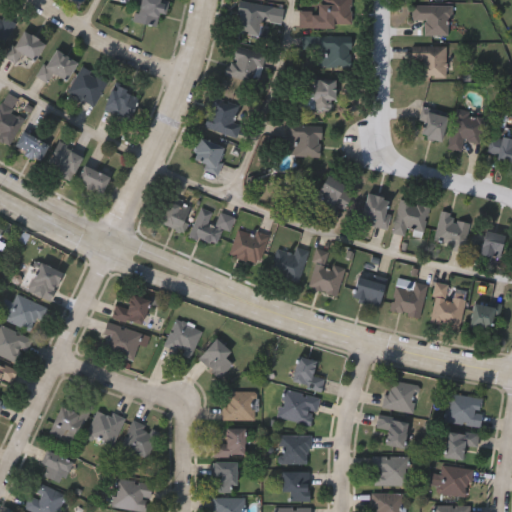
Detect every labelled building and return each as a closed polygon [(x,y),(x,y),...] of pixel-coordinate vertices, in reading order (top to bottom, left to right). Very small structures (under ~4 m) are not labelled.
[(134,0),(166,0),(166,14),(156,14),(156,24),(134,24),(134,0)] [(237,0),(270,5),(266,35),(233,31),(237,0)] [(351,0),(351,27),(298,27),(299,10),(316,10),(316,0),(351,0)] [(449,34),(423,34),(423,20),(412,20),(412,4),(449,4),(449,34)] [(0,15),(13,23),(0,44),(0,15)] [(20,54),(14,63),(3,56),(20,29),(43,44),(32,61),(20,54)] [(315,66),(316,51),(302,51),(302,35),(350,36),(350,66),(315,66)] [(254,83),(225,72),(235,44),(264,55),(254,83)] [(444,45),(444,76),(419,76),(419,59),(410,59),(410,45),(444,45)] [(51,74),(46,83),(34,76),(52,48),(75,63),(63,82),(51,74)] [(107,80),(92,106),(66,91),(81,65),(107,80)] [(310,78),(334,78),(334,109),(310,109),(310,78)] [(102,106),(113,85),(136,97),(125,119),(102,106)] [(30,106),(7,146),(0,141),(0,102),(6,92),(30,106)] [(236,136),(202,127),(210,98),(235,105),(233,116),(241,118),(236,136)] [(485,119),(477,143),(463,138),(459,149),(445,145),(457,109),(485,119)] [(418,134),(426,110),(447,117),(439,141),(418,134)] [(294,138),(286,138),(287,124),(321,125),(319,157),(293,155),(294,138)] [(46,144),(37,162),(11,149),(20,131),(46,144)] [(490,145),(511,132),(511,133),(511,162),(504,168),(490,145)] [(190,161),(199,137),(225,148),(216,171),(190,161)] [(80,157),(68,181),(43,168),(55,144),(80,157)] [(108,178),(98,195),(73,181),(83,164),(108,178)] [(359,223),(365,193),(391,198),(385,228),(359,223)] [(160,225),(164,200),(188,204),(184,229),(160,225)] [(422,238),(407,235),(407,236),(392,233),(398,200),(428,206),(422,238)] [(216,210),(234,216),(229,232),(221,229),(216,245),(189,236),(199,205),(216,211),(216,210)] [(450,245),(434,242),(439,214),(468,219),(463,251),(449,249),(450,245)] [(267,237),(258,264),(228,254),(238,226),(267,237)] [(498,258),(471,252),(476,229),(503,235),(498,258)] [(297,283),(268,274),(276,248),(293,254),(295,247),(308,250),(297,283)] [(308,288),(316,252),(326,254),(323,264),(343,268),(338,295),(308,288)] [(49,302),(21,290),(29,271),(35,274),(39,264),(62,274),(49,302)] [(351,297),(357,277),(383,284),(377,305),(351,297)] [(418,318),(389,310),(398,279),(427,287),(418,318)] [(447,285),(445,296),(465,299),(460,327),(429,321),(436,283),(447,285)] [(115,303),(126,307),(131,293),(149,299),(140,324),(112,315),(115,303)] [(12,304),(16,295),(47,309),(36,335),(0,319),(0,316),(7,302),(12,304)] [(498,303),(498,330),(471,330),(471,303),(498,303)] [(190,357),(164,345),(176,317),(203,328),(190,357)] [(98,348),(107,321),(149,334),(146,344),(138,342),(133,359),(98,348)] [(0,326),(32,341),(20,366),(0,356),(0,326)] [(233,362),(221,376),(199,357),(216,337),(230,350),(225,356),(233,362)] [(298,356),(316,360),(313,373),(325,376),(322,389),(291,382),(298,356)] [(0,381),(0,365),(17,370),(13,385),(0,381)] [(413,411),(383,406),(388,378),(418,384),(413,411)] [(312,424),(278,417),(285,388),(318,395),(312,424)] [(257,419),(223,419),(223,390),(257,390),(257,419)] [(484,398),(479,426),(445,419),(450,391),(484,398)] [(60,404),(69,408),(73,399),(91,407),(75,444),(48,433),(60,404)] [(97,408),(124,418),(113,447),(86,437),(97,408)] [(405,416),(407,445),(387,446),(385,428),(378,429),(377,419),(405,416)] [(147,458),(121,446),(132,419),(159,430),(147,458)] [(245,455),(213,455),(213,442),(225,442),(225,428),(245,428),(245,455)] [(463,459),(445,457),(448,429),(479,433),(478,446),(465,444),(463,459)] [(311,434),(311,463),(280,463),(280,434),(311,434)] [(62,484),(38,473),(48,451),(72,461),(62,484)] [(409,455),(409,484),(373,484),(373,455),(409,455)] [(236,461),(236,491),(214,491),(214,461),(236,461)] [(469,496),(440,493),(442,464),(471,467),(469,496)] [(310,500),(289,500),(289,490),(282,490),(282,471),(310,471),(310,500)] [(112,505),(116,477),(152,483),(147,511),(112,505)] [(33,511),(23,507),(36,480),(66,495),(57,511),(33,511)] [(374,511),(374,492),(406,492),(406,511),(374,511)] [(246,497),(246,511),(214,511),(214,497),(246,497)]
